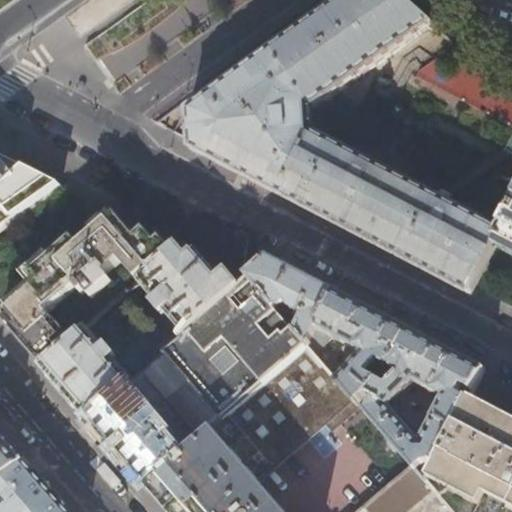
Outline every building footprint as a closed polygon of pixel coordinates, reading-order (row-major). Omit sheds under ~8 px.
[(499,242),(504,231),(318,135),(316,111),(435,27),(405,0),(348,0),(190,113),(192,150),(237,173),(331,222),(420,269),(471,296),(474,289),(499,242)] [(511,95),(458,47),(425,68),(419,77),(511,125),(511,135),(506,148),(511,150),(511,95)] [(0,228),(60,186),(0,155),(0,228)] [(0,318),(0,319),(42,368),(73,340),(49,312),(80,286),(93,300),(112,283),(107,276),(122,263),(139,282),(173,252),(162,239),(157,244),(147,231),(138,239),(128,228),(117,216),(80,247),(73,240),(30,277),(37,286),(0,318)] [(511,216),(504,231),(499,242),(511,248),(511,216)] [(179,248),(174,252),(139,282),(160,305),(157,308),(162,314),(165,311),(183,332),(178,336),(181,340),(241,288),(241,287),(229,275),(219,284),(204,266),(195,256),(189,260),(180,248),(179,248)] [(248,278),(250,280),(284,319),(293,311),(305,318),(297,334),(308,347),(336,293),(269,258),(248,278)] [(247,283),(241,288),(181,340),(133,381),(88,420),(146,487),(308,347),(297,334),(284,319),(250,280),(247,283)] [(368,415),(413,467),(417,472),(423,465),(437,461),(470,398),(485,370),(336,293),(308,347),(318,359),(333,338),(363,355),(339,383),(354,401),(359,407),(360,406),(368,396),(375,400),(368,415)] [(87,328),(73,340),(42,368),(88,420),(133,381),(112,357),(115,354),(110,348),(107,351),(87,328)] [(339,383),(318,359),(308,347),(146,487),(166,511),(284,511),(259,482),(354,401),(339,383)] [(451,511),(511,511),(511,420),(485,406),(470,398),(437,461),(426,483),(432,490),(451,511)] [(0,483),(26,463),(0,433),(0,483)] [(68,511),(44,484),(26,463),(0,483),(0,511),(68,511)] [(426,483),(417,472),(413,467),(367,507),(371,511),(406,511),(432,490),(426,483)]
